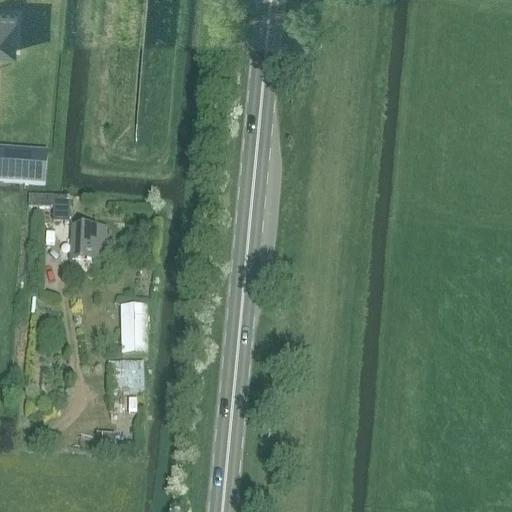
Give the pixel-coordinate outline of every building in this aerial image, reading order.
[(0,51),(16,52),(18,16),(0,14),(0,51)] [(0,150),(0,183),(45,187),(48,155),(0,150)] [(54,201),(54,200),(29,199),(29,211),(54,212),(54,201)] [(54,212),(53,225),(70,226),(71,202),(54,201),(54,212)] [(105,268),(108,233),(74,230),(72,259),(88,260),(87,267),(105,268)] [(148,358),(147,309),(121,309),(122,358),(148,358)] [(141,392),(126,390),(125,401),(140,403),(141,392)] [(121,447),(122,430),(102,429),(102,446),(121,447)]
